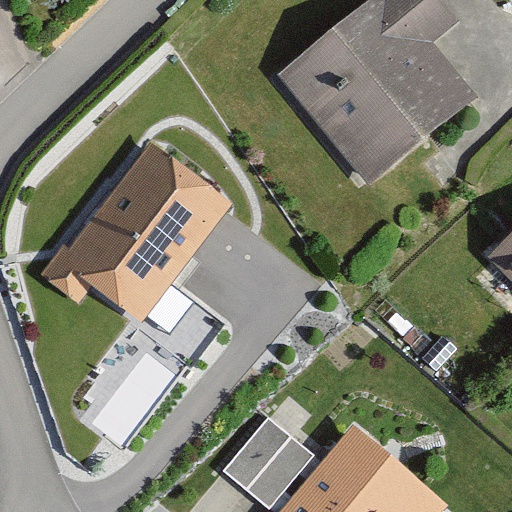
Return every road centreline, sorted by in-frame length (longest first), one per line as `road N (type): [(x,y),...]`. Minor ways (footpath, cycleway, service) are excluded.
road 1 (residential): [(145,0),(0,137)]
road 2 (residential): [(0,372),(22,458),(18,511)]
